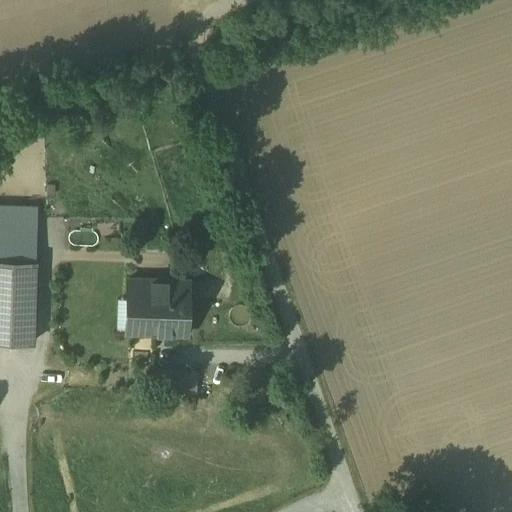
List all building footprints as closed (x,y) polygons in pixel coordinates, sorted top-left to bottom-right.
[(0,258),(11,259),(12,229),(0,228),(0,258)] [(36,229),(12,229),(11,259),(34,259),(36,229)] [(11,259),(0,258),(0,341),(32,342),(34,259),(11,259)] [(189,279),(128,277),(127,299),(133,299),(132,329),(126,329),(126,331),(187,333),(189,279)] [(186,368),(161,367),(160,392),(185,393),(186,368)]
